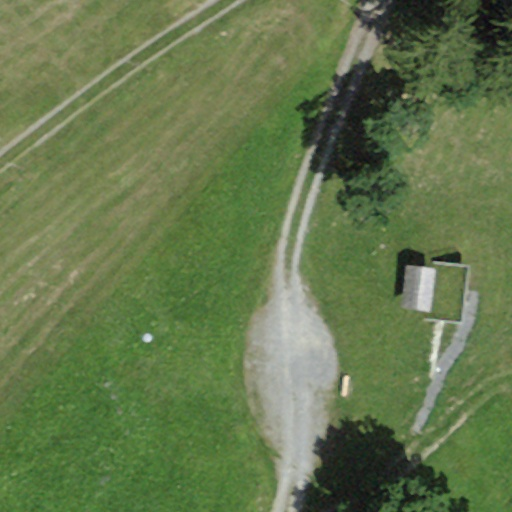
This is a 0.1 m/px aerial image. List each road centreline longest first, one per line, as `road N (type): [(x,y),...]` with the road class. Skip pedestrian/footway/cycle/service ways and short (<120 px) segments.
road 1 (track): [(283,511),(292,481),(294,225),(376,0)]
road 2 (track): [(229,0),(0,165)]
